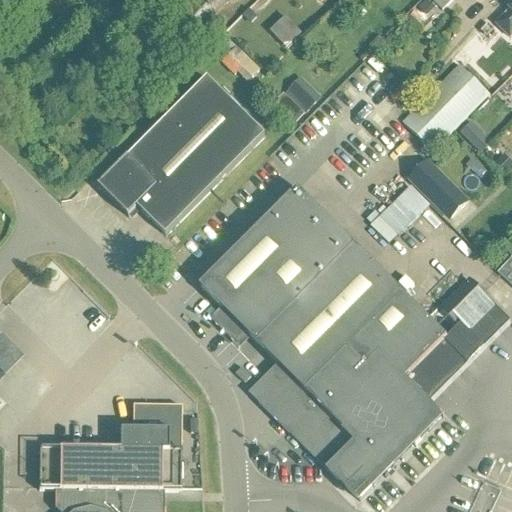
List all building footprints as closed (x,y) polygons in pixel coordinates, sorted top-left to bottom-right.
[(207,0),(186,21),(199,34),(232,0),(233,0),(238,4),(241,0),(207,0)] [(431,0),(430,1),(443,14),(456,0),(431,0)] [(510,13),(496,27),(510,41),(511,39),(511,8),(509,12),(510,13)] [(140,49),(161,27),(154,20),(146,29),(142,26),(130,39),(140,49)] [(301,38),(286,22),(271,35),(286,52),(301,38)] [(488,26),(453,61),(463,71),(498,36),(488,26)] [(237,52),(223,67),(235,78),(238,75),(242,71),(252,82),(259,74),(237,52)] [(403,126),(433,156),(490,99),(460,69),(403,126)] [(284,98),(305,119),(322,102),(301,81),(284,98)] [(99,192),(129,221),(130,221),(129,220),(138,211),(166,240),(266,140),(208,83),(129,162),(99,192)] [(494,148),(483,137),(472,147),(484,158),(494,148)] [(494,168),(503,177),(511,169),(511,165),(505,158),(494,168)] [(488,176),(473,163),(467,169),(482,183),(488,176)] [(468,206),(428,166),(411,184),(451,223),(468,206)] [(445,422),(406,383),(447,341),(298,193),(200,291),(329,419),(302,447),(359,504),(442,421),(444,423),(445,422)] [(511,278),(511,260),(498,275),(508,283),(511,278)] [(441,313),(459,330),(487,302),(469,285),(441,313)] [(236,378),(245,387),(252,381),(242,372),(236,378)] [(159,511),(160,496),(180,496),(180,493),(181,410),(132,410),(132,434),(119,434),(119,454),(39,453),(38,495),(58,495),(57,511),(159,511)]
